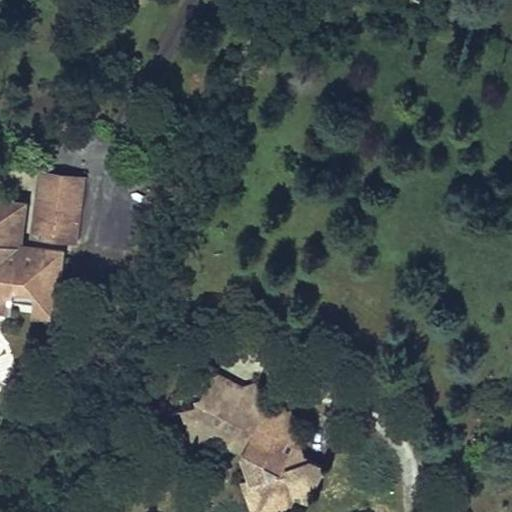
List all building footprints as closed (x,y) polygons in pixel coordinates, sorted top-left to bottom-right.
[(30,175),(21,239),(65,246),(75,181),(30,175)] [(45,322),(53,254),(10,250),(0,248),(0,236),(4,205),(0,204),(0,316),(2,316),(45,322)] [(4,205),(0,236),(0,248),(10,250),(16,206),(4,205)] [(270,438),(282,415),(279,401),(253,406),(247,373),(235,376),(207,360),(193,386),(187,388),(189,394),(175,398),(179,412),(207,427),(234,441),(235,439),(243,443),(237,455),(240,466),(232,468),(238,487),(265,479),(269,493),(280,490),(286,480),(294,484),(310,455),(290,444),(288,448),(270,438)] [(185,433),(207,427),(179,412),(185,433)] [(287,443),(282,415),(270,438),(288,448),(290,444),(287,443)] [(269,493),(265,479),(238,487),(242,501),(269,493)]
